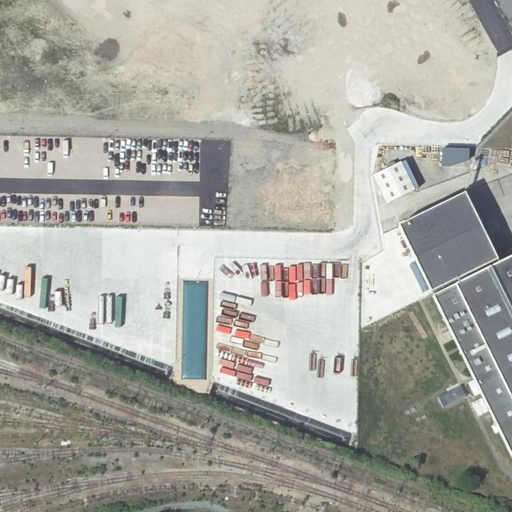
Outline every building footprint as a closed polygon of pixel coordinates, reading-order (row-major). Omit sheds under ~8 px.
[(443,163),(469,164),(469,151),(444,150),(443,163)] [(420,192),(406,161),(374,176),(388,207),(420,192)] [(399,225),(398,226),(430,293),(498,260),(465,192),(399,225)] [(511,256),(431,296),(511,461),(511,256)] [(438,397),(444,408),(465,398),(459,386),(438,397)]
